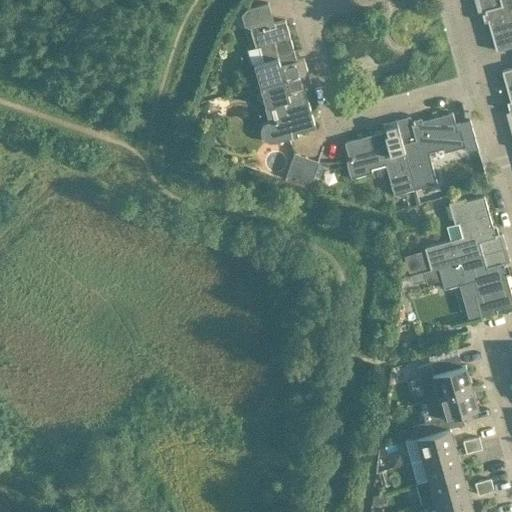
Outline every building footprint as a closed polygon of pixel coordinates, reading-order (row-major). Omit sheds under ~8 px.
[(511,0),(474,0),(478,11),(485,9),(496,50),(511,45),(511,0)] [(254,62),(261,86),(308,73),(304,57),(297,58),(285,19),(272,22),(267,4),(269,4),(269,3),(247,9),(242,14),(245,25),(251,27),(256,46),(260,45),(264,59),(254,62)] [(511,109),(506,111),(510,127),(511,126),(511,66),(502,70),(511,105),(511,109)] [(308,73),(261,86),(266,105),(276,102),(280,117),(269,120),(264,123),(261,128),(261,133),(264,138),(269,141),(275,141),(279,140),(298,135),(297,131),(315,126),(304,86),(311,84),(308,73)] [(410,115),(397,119),(416,188),(437,182),(429,151),(443,147),(444,151),(465,145),(466,145),(461,128),(458,129),(456,123),(453,111),(412,122),(410,115)] [(471,119),(456,123),(458,129),(461,128),(466,145),(465,145),(467,150),(479,147),(471,118),(471,119)] [(384,130),(344,141),(349,159),(345,160),(349,176),(371,170),(370,167),(385,163),(394,194),(416,188),(397,119),(382,123),(384,130)] [(285,178),(309,187),(319,160),(294,152),(285,178)] [(439,266),(439,267),(507,248),(503,233),(496,234),(484,194),(466,200),(465,196),(449,201),(455,222),(459,221),(463,235),(425,246),(431,268),(439,266)] [(507,248),(439,267),(445,287),(475,279),(479,293),(475,294),(481,315),(497,311),(496,308),(511,303),(511,293),(503,262),(510,260),(507,248)] [(422,250),(404,255),(409,271),(427,266),(422,250)] [(423,270),(410,274),(412,282),(426,279),(423,270)] [(422,364),(417,365),(426,399),(472,386),(466,364),(462,365),(459,354),(446,357),(427,362),(422,364)] [(472,386),(426,399),(435,431),(450,427),(450,426),(465,422),(462,411),(478,407),(472,386)] [(417,436),(404,439),(405,440),(411,462),(424,458),(457,449),(450,427),(435,431),(417,436)] [(479,436),(472,438),(475,449),(482,447),(479,436)] [(475,449),(472,438),(464,440),(467,451),(475,449)] [(411,462),(417,483),(462,470),(457,449),(424,458),(411,462)] [(400,453),(388,456),(391,468),(403,465),(400,453)] [(422,503),(435,500),(468,490),(462,470),(417,483),(416,483),(422,503)] [(491,477),(483,479),(486,491),(494,489),(491,477)] [(486,491),(483,479),(475,482),(479,493),(486,491)] [(436,504),(438,511),(472,511),(474,511),(468,490),(435,500),(436,504)] [(384,492),(373,495),(372,505),(386,501),(384,492)] [(422,503),(408,507),(409,511),(418,511),(418,509),(420,509),(436,504),(435,500),(422,503)]
